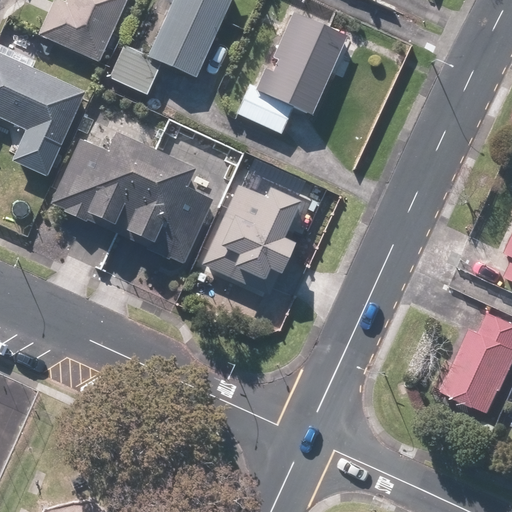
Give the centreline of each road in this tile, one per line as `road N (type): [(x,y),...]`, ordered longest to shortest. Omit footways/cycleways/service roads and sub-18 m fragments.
road 1 (tertiary): [(304,439),(511,0)]
road 2 (residential): [(0,302),(304,439)]
road 3 (residential): [(304,439),(465,511)]
